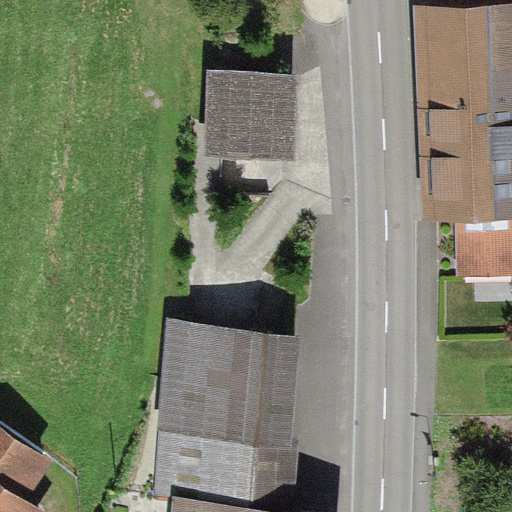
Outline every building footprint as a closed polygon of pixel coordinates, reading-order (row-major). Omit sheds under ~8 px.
[(511,0),(429,0),(429,11),(511,8),(511,0)] [(414,12),(422,228),(454,227),(511,224),(511,8),(429,11),(414,12)] [(208,74),(205,161),(293,164),(296,77),(208,74)] [(511,277),(511,224),(454,227),(456,281),(511,277)] [(173,508),(217,511),(293,511),(299,441),(293,441),(302,337),(171,327),(155,507),(173,508)] [(0,511),(42,511),(28,502),(54,466),(0,428),(0,511)]
